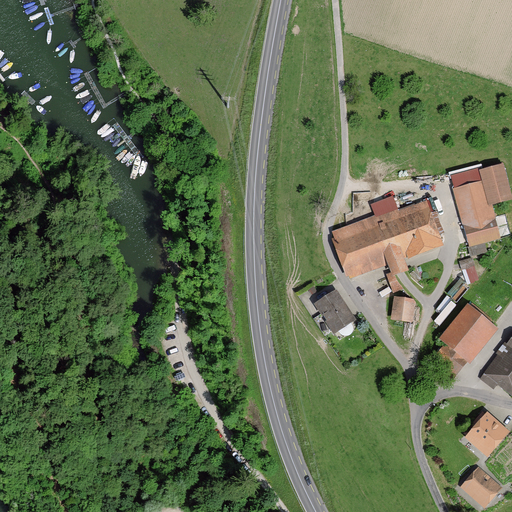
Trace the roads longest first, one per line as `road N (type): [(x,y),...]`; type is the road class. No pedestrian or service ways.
road 1 (secondary): [(280,0),(255,180),(256,304),(273,402),(315,511)]
road 2 (residential): [(334,0),(344,166),(327,244),(339,274),(410,370)]
road 3 (track): [(285,511),(195,381),(160,249)]
